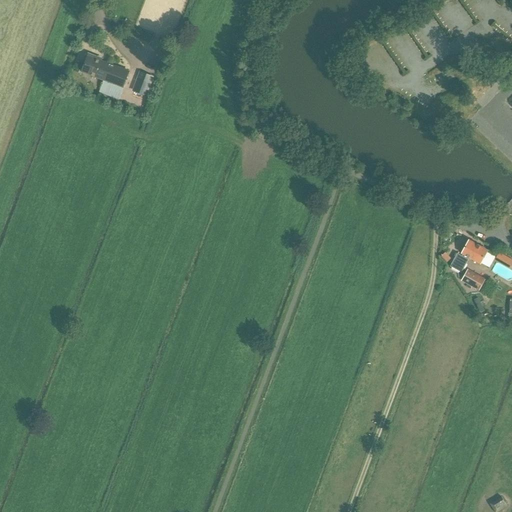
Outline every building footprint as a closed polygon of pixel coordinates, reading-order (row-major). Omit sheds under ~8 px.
[(82,71),(104,80),(99,92),(119,99),(129,72),(88,56),(82,71)] [(154,77),(141,72),(134,91),(144,95),(147,96),(154,77)] [(461,280),(464,282),(470,286),(478,291),(485,279),(468,269),(467,270),(463,268),(469,258),(480,264),(487,250),(469,240),(461,255),(457,253),(450,266),(461,272),(463,272),(465,273),(461,280)] [(511,260),(498,253),(494,259),(510,267),(511,263),(511,260)] [(490,504),(494,511),(497,511),(507,506),(501,496),(490,504)]
